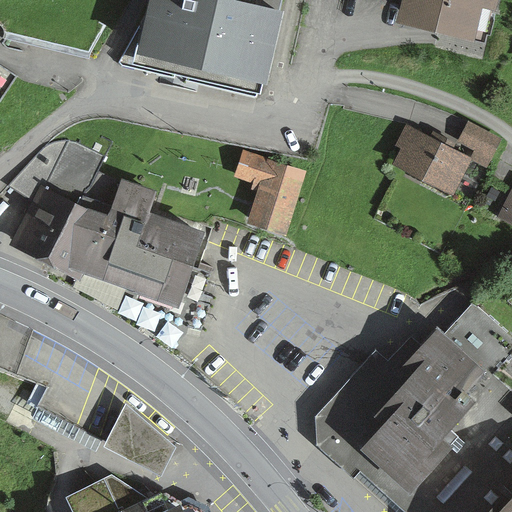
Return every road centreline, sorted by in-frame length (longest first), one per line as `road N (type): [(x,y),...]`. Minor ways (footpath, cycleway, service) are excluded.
road 1 (residential): [(511,134),(390,79),(310,76),(302,118),(109,81),(0,173)]
road 2 (secondary): [(0,286),(102,337),(163,381)]
road 3 (tertiary): [(163,381),(290,511)]
